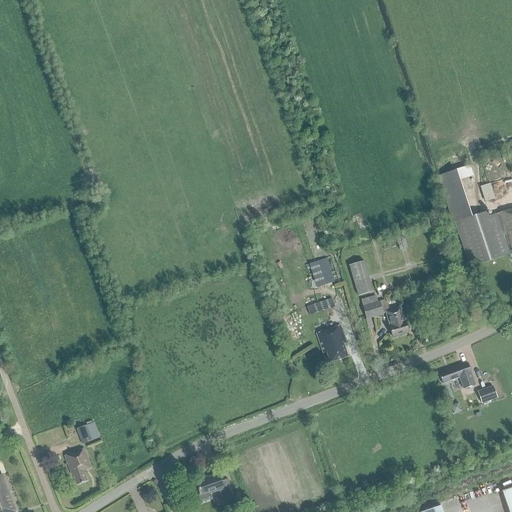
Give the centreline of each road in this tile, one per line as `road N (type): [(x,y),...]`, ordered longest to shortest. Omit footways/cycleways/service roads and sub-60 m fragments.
road 1 (unclassified): [(90,511),(215,438),(511,316)]
road 2 (unclassified): [(53,511),(0,370)]
